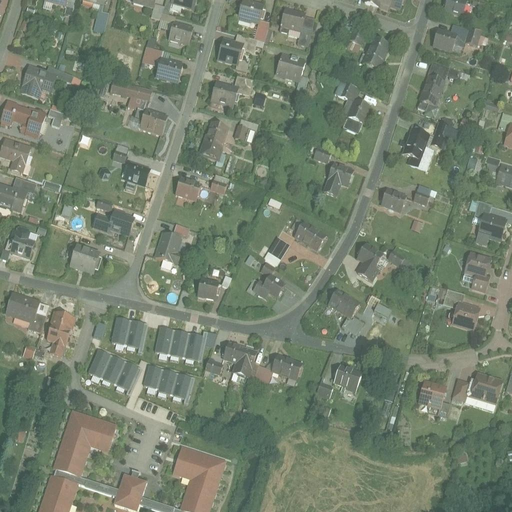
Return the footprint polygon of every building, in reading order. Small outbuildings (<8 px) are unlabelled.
[(45,0),(45,3),(66,9),(68,0),(45,0)] [(78,0),(76,0),(68,0),(66,9),(67,9),(75,11),(78,0)] [(106,0),(84,0),(83,5),(100,9),(104,10),(106,0)] [(157,0),(134,0),(134,2),(133,5),(154,11),(156,5),(157,0)] [(167,0),(165,8),(164,14),(169,16),(172,5),(171,5),(172,0),(167,0)] [(172,0),(171,5),(172,5),(195,11),(197,0),(172,0)] [(400,14),(405,0),(365,0),(364,5),(378,10),(379,7),(400,14)] [(449,0),(445,13),(463,19),(469,0),(449,0)] [(266,7),(245,1),(239,21),(260,27),(261,22),(266,7)] [(475,1),(473,7),(485,11),(487,4),(475,1)] [(165,8),(156,5),(154,11),(152,19),(162,21),(164,14),(165,8)] [(75,11),(67,9),(65,16),(73,19),(75,11)] [(307,15),(287,10),(281,29),(301,35),(303,29),(306,19),(307,15)] [(111,15),(103,14),(103,16),(98,33),(106,35),(111,15)] [(169,16),(164,14),(162,21),(174,25),(175,24),(177,18),(169,16)] [(306,19),(303,29),(313,32),(316,21),(306,19)] [(24,21),(20,32),(29,35),(33,24),(24,21)] [(271,25),(261,22),(260,27),(256,41),(266,44),(268,37),(269,31),(271,25)] [(175,24),(174,25),(169,42),(189,47),(194,29),(175,24)] [(340,44),(347,48),(355,32),(347,28),(340,44)] [(314,32),(313,32),(303,29),(301,35),(298,46),(309,49),(314,32)] [(459,37),(439,31),(434,49),(453,55),(456,46),(458,39),(459,37)] [(346,49),(359,55),(367,38),(355,32),(347,48),(346,49)] [(469,38),(467,45),(479,49),(483,36),(470,33),(469,38)] [(238,37),(237,43),(245,45),(243,51),(256,55),(259,43),(238,37)] [(458,39),(456,46),(466,49),(467,45),(469,38),(464,37),(463,40),(458,39)] [(218,62),(239,68),(243,51),(245,45),(237,43),(225,40),(218,62)] [(380,72),(391,47),(374,40),(367,56),(365,64),(364,66),(380,72)] [(158,60),(161,61),(162,59),(164,53),(148,48),(143,64),(156,68),(158,60)] [(171,55),(164,53),(162,59),(170,62),(171,55)] [(307,63),(283,55),(276,77),(301,85),(303,78),(307,63)] [(170,62),(162,59),(161,61),(156,80),(178,86),(184,66),(170,62)] [(429,79),(445,84),(448,77),(457,81),(460,74),(433,64),(428,78),(429,79)] [(48,73),(30,67),(20,95),(40,102),(43,93),(52,96),(57,81),(58,76),(48,73)] [(75,79),(50,69),(48,73),(58,76),(57,81),(72,87),(75,79)] [(238,78),(236,88),(240,90),(239,95),(251,99),(255,83),(238,78)] [(311,81),(303,78),(301,85),(298,93),(306,96),(311,81)] [(83,82),(75,79),(72,87),(80,90),(83,82)] [(445,84),(429,79),(420,103),(429,107),(438,110),(447,85),(445,84)] [(112,94),(132,99),(128,110),(139,113),(142,101),(150,103),(153,92),(115,83),(112,94)] [(211,105),(234,112),(239,95),(240,90),(236,88),(218,83),(211,105)] [(342,98),(347,86),(341,84),(336,96),(342,98)] [(357,103),(362,93),(347,86),(342,98),(351,102),(351,101),(357,103)] [(259,95),(256,106),(265,109),(268,97),(259,95)] [(20,106),(9,102),(1,124),(13,128),(15,123),(28,127),(25,136),(38,141),(47,115),(30,109),(29,111),(19,108),(20,106)] [(365,127),(372,110),(355,103),(349,120),(364,126),(365,127)] [(52,112),(63,116),(65,111),(53,107),(52,112)] [(438,110),(429,107),(425,117),(436,121),(439,120),(442,112),(438,110)] [(63,116),(52,112),(50,118),(56,120),(53,127),(60,129),(65,116),(63,116)] [(169,119),(148,112),(141,132),(162,139),(169,119)] [(499,132),(509,135),(511,125),(511,117),(505,115),(499,132)] [(438,130),(440,125),(440,124),(424,118),(422,124),(438,130)] [(360,136),(364,126),(349,120),(345,130),(360,136)] [(442,123),(442,126),(450,128),(452,129),(453,128),(454,125),(453,123),(451,121),(447,120),(444,121),(442,123)] [(477,126),(465,121),(460,132),(472,137),(477,126)] [(240,128),(249,131),(258,133),(259,127),(242,122),(240,128)] [(310,122),(304,124),(306,133),(313,131),(310,122)] [(442,126),(440,125),(438,130),(435,138),(432,147),(442,150),(450,128),(442,126)] [(220,164),(230,131),(212,126),(208,138),(206,137),(200,157),(220,164)] [(240,128),(239,128),(235,140),(246,143),(249,131),(240,128)] [(430,138),(413,131),(404,157),(413,160),(421,163),(426,151),(428,145),(430,138)] [(0,159),(13,164),(12,173),(25,174),(26,168),(27,168),(33,149),(6,141),(0,159)] [(488,145),(478,142),(475,153),(485,156),(488,145)] [(117,153),(128,156),(130,150),(119,146),(117,153)] [(328,166),(333,155),(319,150),(315,162),(328,166)] [(435,155),(426,151),(421,163),(413,160),(410,167),(428,173),(435,155)] [(114,162),(125,166),(128,157),(128,156),(117,153),(114,162)] [(445,158),(438,156),(435,166),(441,168),(445,158)] [(500,168),(502,162),(489,158),(487,164),(500,168)] [(478,161),(471,159),(468,169),(476,171),(478,161)] [(151,171),(132,165),(126,183),(144,189),(151,171)] [(349,190),(355,172),(335,165),(324,195),(338,200),(342,187),(349,190)] [(511,169),(503,166),(497,186),(511,190),(511,169)] [(217,176),(211,192),(224,196),(230,181),(217,176)] [(17,179),(14,190),(29,195),(28,198),(33,200),(38,186),(17,179)] [(182,180),(176,198),(196,204),(202,186),(182,180)] [(422,181),(420,186),(436,192),(438,187),(436,186),(437,184),(431,182),(431,184),(422,181)] [(49,182),(47,188),(57,191),(59,184),(54,182),(54,184),(49,182)] [(0,185),(0,207),(22,215),(28,198),(29,195),(14,190),(0,185)] [(409,198),(389,190),(382,208),(402,216),(405,208),(408,200),(409,198)] [(418,192),(414,203),(427,208),(431,197),(418,192)] [(112,214),(115,205),(101,200),(98,209),(112,214)] [(414,202),(408,200),(405,208),(409,210),(414,202)] [(474,210),(478,211),(481,203),(474,201),(471,208),(474,210)] [(475,219),(483,222),(486,214),(491,216),(494,207),(481,203),(478,211),(475,219)] [(67,206),(64,217),(73,218),(75,208),(67,206)] [(129,216),(117,212),(114,221),(111,229),(112,229),(121,232),(120,235),(131,238),(137,220),(128,217),(129,216)] [(491,216),(486,214),(483,222),(479,236),(501,243),(509,221),(491,216)] [(111,229),(114,221),(100,216),(95,229),(111,234),(112,229),(111,229)] [(284,229),(289,232),(294,224),(290,221),(284,229)] [(424,224),(416,221),(413,229),(421,232),(424,224)] [(292,230),(299,234),(304,226),(298,222),(292,230)] [(329,239),(305,224),(304,226),(299,234),(296,239),(319,254),(329,239)] [(178,227),(176,233),(188,237),(190,231),(178,227)] [(289,232),(284,229),(280,235),(289,241),(293,234),(289,232)] [(12,254),(30,261),(37,243),(31,241),(32,239),(28,237),(27,239),(17,235),(11,254),(12,254)] [(183,241),(163,235),(156,259),(179,266),(183,254),(179,253),(183,241)] [(279,238),(265,259),(278,268),(292,246),(279,238)] [(74,259),(78,247),(72,245),(68,256),(74,259)] [(387,256),(368,245),(358,262),(364,265),(359,275),(374,284),(381,273),(378,271),(381,267),(386,259),(387,256)] [(103,255),(78,246),(78,247),(74,259),(70,268),(94,277),(103,255)] [(8,263),(12,254),(11,254),(6,252),(3,261),(8,263)] [(390,261),(389,262),(401,269),(403,265),(406,261),(407,259),(395,252),(390,261)] [(493,259),(472,252),(466,273),(476,276),(487,279),(488,276),(489,273),(491,274),(493,266),(491,265),(493,259)] [(386,259),(381,267),(385,269),(389,262),(390,261),(386,259)] [(412,264),(406,261),(403,265),(409,269),(412,264)] [(273,277),(278,269),(269,263),(262,274),(267,277),(269,274),(272,277),(273,277)] [(362,286),(357,276),(351,279),(357,289),(362,286)] [(487,279),(476,276),(473,288),(486,292),(490,277),(488,276),(487,279)] [(234,280),(227,277),(223,287),(229,290),(234,280)] [(273,277),(272,277),(267,285),(263,290),(261,294),(268,299),(270,295),(278,299),(286,285),(273,277)] [(203,279),(199,298),(217,302),(221,283),(203,279)] [(263,290),(267,285),(261,282),(257,287),(263,290)] [(436,300),(440,290),(435,288),(431,298),(436,300)] [(190,291),(185,289),(181,300),(187,302),(190,291)] [(439,297),(446,299),(448,291),(442,289),(439,297)] [(444,305),(457,309),(459,302),(464,304),(467,295),(449,290),(448,291),(446,299),(444,305)] [(180,294),(171,291),(169,297),(178,300),(180,294)] [(329,307),(352,321),(362,305),(339,291),(329,307)] [(41,303),(14,293),(7,316),(32,324),(34,325),(37,315),(41,303)] [(464,304),(459,302),(457,309),(453,325),(476,331),(482,309),(464,304)] [(78,320),(55,313),(46,342),(53,344),(50,354),(63,358),(72,333),(74,333),(78,320)] [(47,318),(37,315),(34,325),(32,324),(30,331),(42,334),(47,318)] [(115,317),(110,343),(138,349),(137,353),(141,354),(148,325),(115,317)] [(344,333),(354,339),(361,328),(352,321),(344,333)] [(101,323),(96,337),(104,340),(109,326),(101,323)] [(202,337),(160,326),(154,351),(200,362),(207,333),(203,332),(202,337)] [(236,344),(237,342),(230,340),(223,360),(237,365),(234,374),(250,380),(253,372),(256,363),(260,353),(255,351),(256,349),(248,346),(247,348),(236,344)] [(38,349),(29,346),(25,358),(34,361),(38,349)] [(98,350),(88,373),(128,390),(126,394),(129,396),(141,368),(98,350)] [(297,382),(303,364),(279,355),(273,372),(272,373),(274,374),(297,382)] [(220,375),(224,364),(216,362),(217,360),(212,358),(208,371),(220,375)] [(259,374),(261,367),(262,365),(256,363),(253,372),(259,374)] [(149,366),(143,391),(185,401),(184,406),(188,406),(195,377),(149,366)] [(364,375),(341,366),(335,386),(357,394),(364,375)] [(272,373),(273,372),(261,367),(259,374),(256,381),(270,386),(274,374),(272,373)] [(505,381),(480,373),(477,382),(472,397),(472,398),(497,406),(505,381)] [(468,395),(471,384),(459,380),(454,398),(467,402),(469,395),(468,395)] [(469,395),(472,397),(477,382),(473,380),(471,384),(468,395),(469,395)] [(449,387),(426,381),(420,404),(441,410),(443,410),(445,403),(449,387)] [(330,400),(334,388),(322,384),(318,395),(330,400)] [(452,405),(445,403),(443,410),(441,410),(440,415),(448,417),(452,405)] [(334,408),(326,405),(323,412),(331,415),(334,408)] [(180,511),(143,500),(147,486),(139,484),(142,477),(135,475),(133,482),(123,478),(119,492),(84,481),(93,451),(110,457),(120,429),(74,414),(41,511),(73,511),(81,489),(116,500),(114,508),(124,511),(138,511),(140,508),(151,511),(213,511),(229,465),(183,450),(174,478),(191,483),(181,511),(180,511)] [(397,419),(392,418),(389,427),(394,429),(397,419)] [(270,431),(260,427),(257,436),(267,439),(270,431)] [(183,439),(187,431),(178,428),(175,436),(183,439)] [(25,445),(28,433),(20,430),(17,442),(25,445)] [(460,464),(470,463),(469,455),(459,456),(460,464)]
